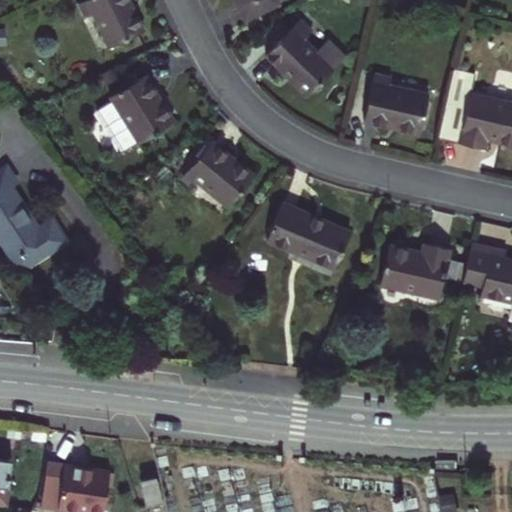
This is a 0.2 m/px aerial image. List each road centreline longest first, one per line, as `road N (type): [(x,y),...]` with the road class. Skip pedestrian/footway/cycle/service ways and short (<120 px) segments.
road 1 (tertiary): [(0,382),(366,428),(511,433)]
road 2 (residential): [(181,0),(237,99),(291,142),(332,161),(511,204)]
